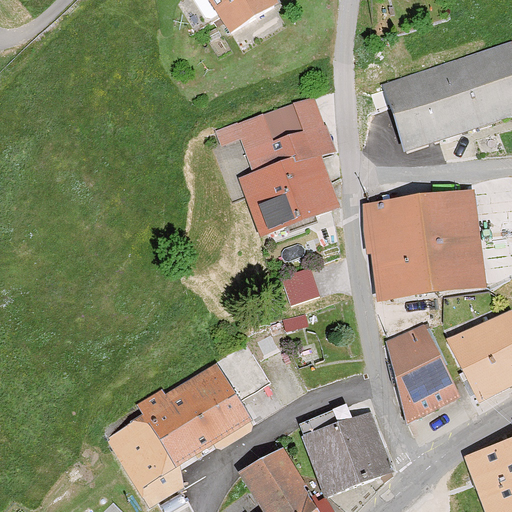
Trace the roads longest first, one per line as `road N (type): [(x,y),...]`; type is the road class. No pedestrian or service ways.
road 1 (residential): [(348,176),(375,365),(421,478)]
road 2 (residential): [(351,0),(348,176)]
road 3 (residential): [(511,167),(348,176)]
